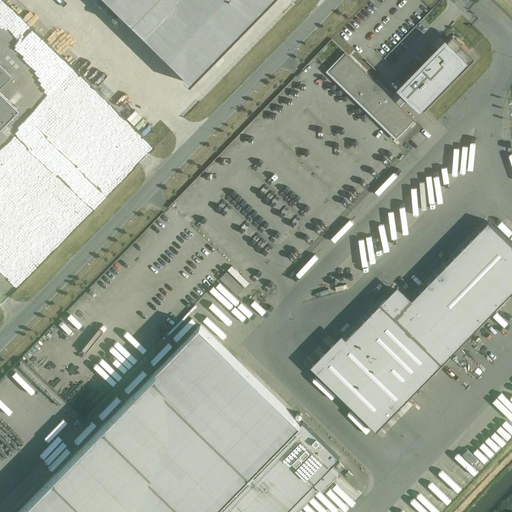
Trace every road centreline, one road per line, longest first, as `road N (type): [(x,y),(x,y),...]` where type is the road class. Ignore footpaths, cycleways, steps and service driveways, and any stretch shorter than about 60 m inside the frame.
road 1 (unclassified): [(334,0),(0,338)]
road 2 (unknown): [(354,178),(377,150),(353,112),(315,87),(284,109)]
road 3 (unknown): [(226,163),(203,193),(208,211),(230,238),(275,260)]
